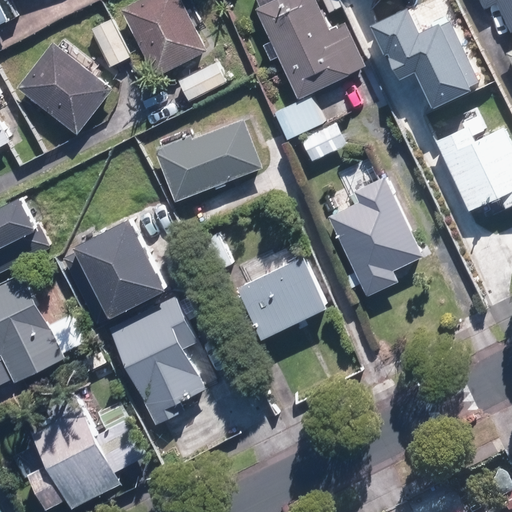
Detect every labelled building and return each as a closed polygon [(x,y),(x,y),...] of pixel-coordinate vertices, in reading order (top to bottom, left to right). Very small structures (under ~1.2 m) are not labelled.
[(0,0),(0,25),(16,18),(7,0),(0,0)] [(213,47),(190,0),(131,0),(126,3),(160,73),(213,47)] [(322,0),(273,0),(261,6),(304,97),(372,66),(350,20),(335,27),(322,0)] [(511,0),(483,0),(488,8),(500,2),(511,25),(511,0)] [(135,53),(118,17),(97,26),(114,63),(135,53)] [(120,86),(60,38),(24,83),(85,131),(120,86)] [(500,93),(478,52),(439,72),(461,113),(500,93)] [(416,71),(408,55),(386,67),(395,83),(416,71)] [(232,79),(221,59),(184,80),(195,99),(232,79)] [(330,120),(318,95),(285,110),(297,136),(330,120)] [(0,147),(17,138),(0,106),(0,147)] [(270,165),(249,114),(163,150),(184,200),(270,165)] [(342,118),(305,135),(317,161),(354,143),(342,118)] [(474,123),(442,137),(474,208),(506,193),(511,205),(511,204),(511,125),(511,124),(481,137),(474,123)] [(430,254),(391,172),(360,187),(366,199),(334,214),(372,293),(406,277),(401,268),(430,254)] [(0,207),(0,273),(56,247),(30,193),(0,207)] [(229,208),(221,193),(192,207),(200,223),(229,208)] [(176,285),(139,211),(84,237),(87,244),(69,253),(102,320),(176,285)] [(218,270),(238,261),(224,231),(204,241),(218,270)] [(268,335),(333,304),(309,254),(243,285),(268,335)] [(80,309),(54,322),(30,271),(0,285),(0,384),(19,375),(21,378),(70,354),(67,349),(94,337),(80,309)] [(186,397),(212,384),(192,343),(204,338),(182,293),(145,312),(143,307),(114,321),(163,420),(190,407),(186,397)] [(108,349),(88,359),(104,392),(124,382),(108,349)] [(39,427),(56,458),(34,470),(56,511),(77,500),(79,503),(127,478),(123,470),(155,454),(134,416),(104,432),(87,401),(39,427)]
